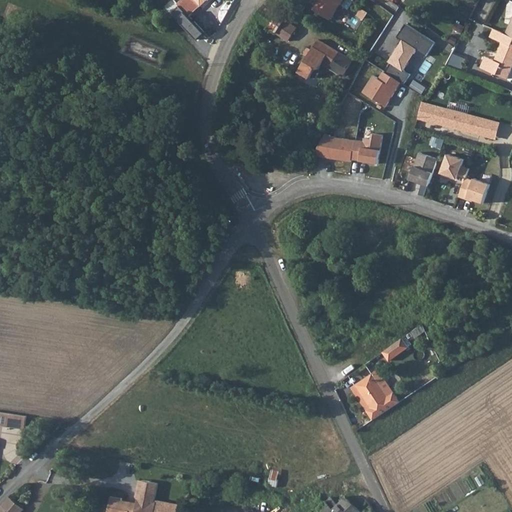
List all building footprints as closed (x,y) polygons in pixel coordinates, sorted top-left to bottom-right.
[(342,0),(318,0),(314,8),(330,19),(342,0)] [(256,18),(276,33),(286,19),(264,5),(256,18)] [(297,27),(286,19),(276,33),(287,40),(291,33),(292,34),(297,27)] [(462,33),(465,27),(457,22),(453,28),(462,33)] [(393,63),(387,72),(402,81),(405,83),(410,74),(404,70),(417,49),(427,56),(435,42),(406,24),(397,37),(402,40),(389,61),(393,63)] [(511,36),(506,34),(497,57),(498,58),(497,61),(491,58),(487,69),(508,79),(511,68),(511,36)] [(353,59),(318,39),(312,50),(308,47),(304,53),(308,56),(299,71),(310,78),(316,67),(319,68),(322,64),(331,69),(332,68),(343,75),(353,59)] [(432,61),(425,57),(419,66),(427,71),(432,61)] [(463,63),(457,58),(454,62),(459,67),(463,63)] [(387,72),(384,71),(380,78),(375,75),(364,92),(386,106),(402,81),(387,72)] [(402,87),(398,92),(411,101),(415,96),(402,87)] [(449,108),(422,101),(418,118),(470,132),(480,134),(484,120),(474,117),(474,115),(467,113),(467,115),(460,113),(460,111),(458,111),(458,113),(449,110),(449,108)] [(501,122),(484,118),(484,120),(480,134),(497,137),(501,122)] [(356,139),(356,141),(352,159),(378,163),(383,135),(373,133),(372,139),(365,138),(364,140),(356,139)] [(326,134),(315,155),(352,162),(352,159),(356,141),(330,137),(330,135),(326,134)] [(438,158),(419,151),(411,175),(416,177),(414,180),(429,185),(438,158)] [(464,159),(448,153),(441,173),(464,182),(466,177),(469,168),(462,165),(464,159)] [(483,202),(490,183),(474,178),(473,180),(466,177),(464,182),(459,196),(467,199),(468,197),(483,202)] [(185,254),(173,251),(168,269),(180,272),(185,254)] [(402,337),(383,351),(390,360),(409,346),(402,337)] [(366,363),(350,375),(356,385),(373,374),(373,373),(366,363)] [(373,373),(373,374),(388,396),(394,392),(379,369),(373,373)] [(373,374),(356,385),(371,407),(367,410),(373,419),(400,401),(394,392),(388,396),(373,374)] [(356,385),(352,387),(367,410),(371,407),(356,385)] [(3,425),(18,428),(19,415),(5,413),(3,425)] [(19,415),(18,428),(25,429),(27,416),(19,415)] [(151,482),(140,480),(138,487),(149,489),(151,482)] [(154,502),(158,483),(151,482),(149,489),(138,487),(136,496),(138,498),(137,503),(136,506),(122,503),(123,500),(123,498),(112,495),(108,511),(154,511),(155,511),(176,511),(179,505),(157,500),(156,502),(154,502)] [(3,505),(10,511),(20,511),(24,508),(10,497),(3,505)] [(360,511),(361,511),(346,497),(338,504),(333,510),(326,502),(316,511),(360,511)] [(338,504),(331,497),(326,502),(333,510),(338,504)]
